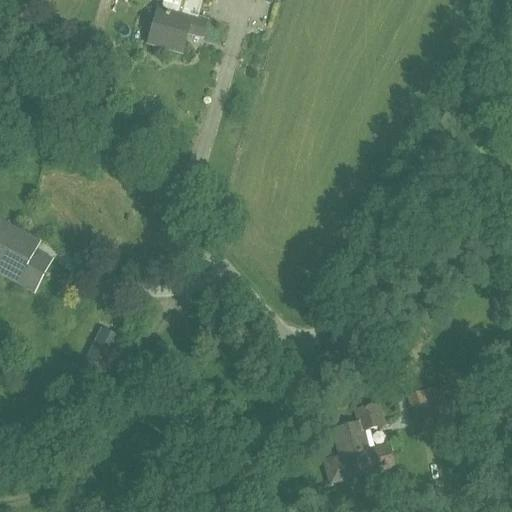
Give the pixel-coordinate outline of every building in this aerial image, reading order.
[(163,0),(161,8),(159,7),(148,45),(182,54),(187,34),(201,38),(206,21),(197,18),(202,0),(163,0)] [(0,274),(34,294),(51,263),(26,248),(30,240),(0,223),(0,263),(3,265),(0,271),(0,274)] [(123,343),(102,332),(79,375),(101,386),(123,343)] [(402,363),(385,381),(397,393),(415,375),(402,363)] [(467,366),(448,373),(458,404),(478,397),(467,366)] [(410,395),(420,435),(455,427),(441,387),(410,395)] [(346,480),(394,467),(389,445),(366,451),(364,444),(366,444),(363,431),(383,426),(377,405),(356,411),(359,423),(333,430),(340,458),(325,462),(329,480),(345,476),(346,480)]
